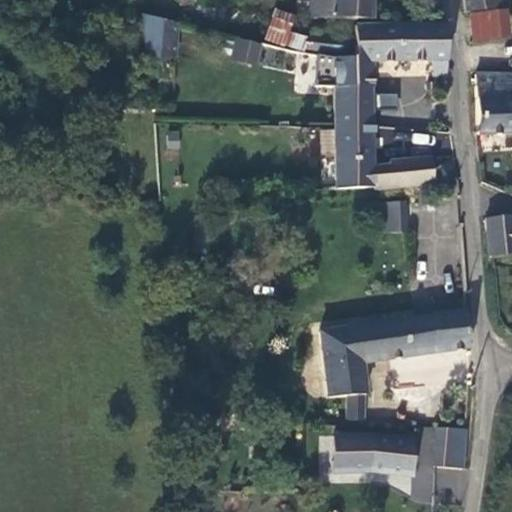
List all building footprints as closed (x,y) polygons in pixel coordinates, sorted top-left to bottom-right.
[(369,21),(370,0),(309,0),(308,17),(369,21)] [(500,7),(497,0),(463,0),(465,12),(500,7)] [(301,52),(306,36),(290,31),(295,15),(273,8),(264,41),(301,52)] [(504,11),(472,14),(472,41),(506,38),(504,11)] [(139,14),(137,59),(172,61),(174,19),(139,14)] [(427,76),(442,76),(442,28),(347,33),(349,60),(327,57),(327,86),(367,86),(367,62),(426,59),(427,76)] [(260,47),(236,40),(231,63),(255,67),(260,47)] [(511,74),(502,75),(504,96),(511,95),(511,74)] [(511,95),(504,96),(502,75),(464,76),(472,134),(511,132),(511,146),(511,95)] [(329,165),(329,189),(367,186),(368,189),(428,184),(426,159),(387,161),(387,166),(371,167),(370,129),(369,111),(368,95),(367,86),(327,86),(327,131),(329,165)] [(389,94),(368,95),(369,111),(390,110),(389,94)] [(407,202),(388,200),(385,229),(404,231),(407,202)] [(511,235),(510,215),(479,217),(486,255),(511,255),(511,235)] [(357,362),(466,356),(465,321),(316,329),(322,400),(339,399),(339,420),(360,423),(357,362)] [(458,471),(462,430),(442,428),(438,469),(458,471)] [(325,437),(324,471),(406,475),(408,441),(325,437)]
